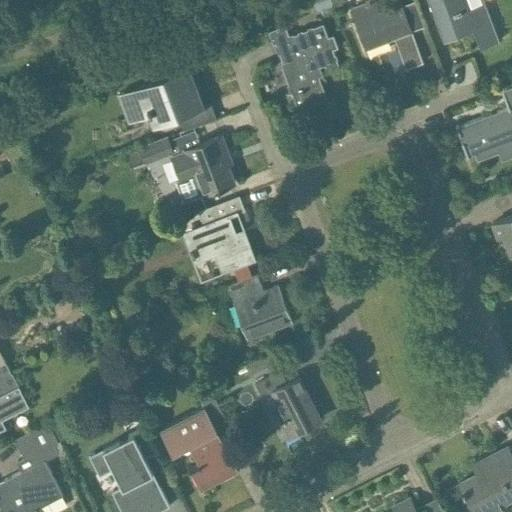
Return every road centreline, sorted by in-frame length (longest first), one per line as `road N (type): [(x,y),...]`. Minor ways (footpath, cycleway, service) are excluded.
road 1 (residential): [(485,398),(493,354),(415,157),(382,139)]
road 2 (residential): [(301,193),(397,448)]
road 3 (residential): [(301,193),(279,164),(236,60)]
road 4 (residential): [(271,511),(397,448)]
